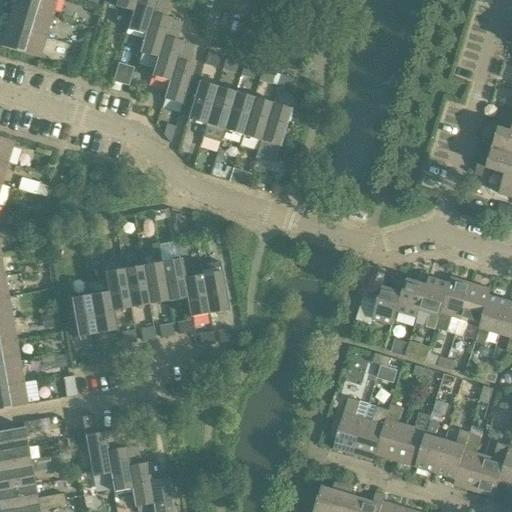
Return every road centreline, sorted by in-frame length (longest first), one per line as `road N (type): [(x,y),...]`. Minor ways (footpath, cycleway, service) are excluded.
road 1 (residential): [(367,243),(187,186),(139,137),(0,94)]
road 2 (residential): [(439,235),(511,0)]
road 3 (residential): [(0,421),(135,397)]
